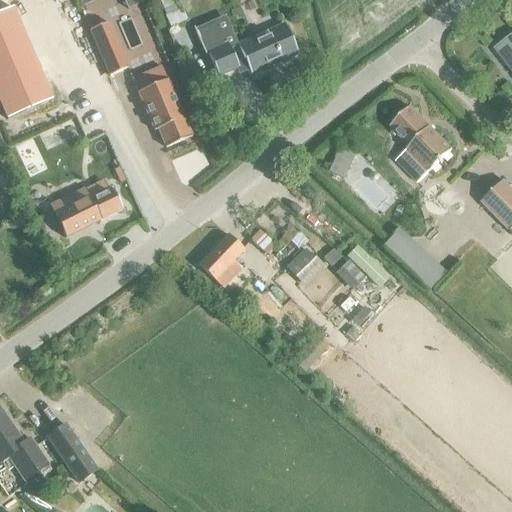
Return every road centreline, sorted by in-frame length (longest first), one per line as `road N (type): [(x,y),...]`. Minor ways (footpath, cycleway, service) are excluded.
road 1 (unclassified): [(0,363),(425,42)]
road 2 (unclassified): [(511,131),(425,42)]
